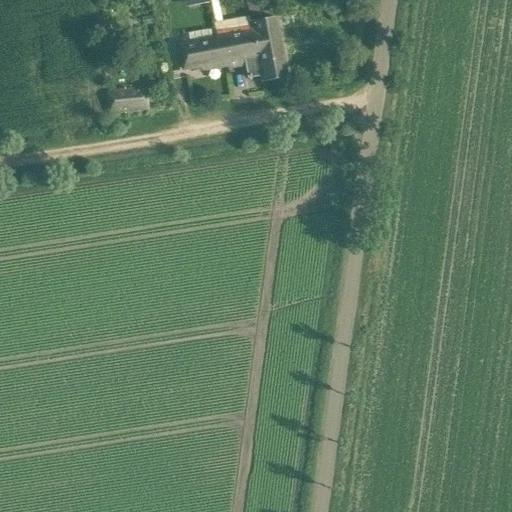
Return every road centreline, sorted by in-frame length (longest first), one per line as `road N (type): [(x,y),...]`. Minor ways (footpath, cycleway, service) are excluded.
road 1 (unclassified): [(319,511),(387,0)]
road 2 (track): [(373,107),(0,166)]
